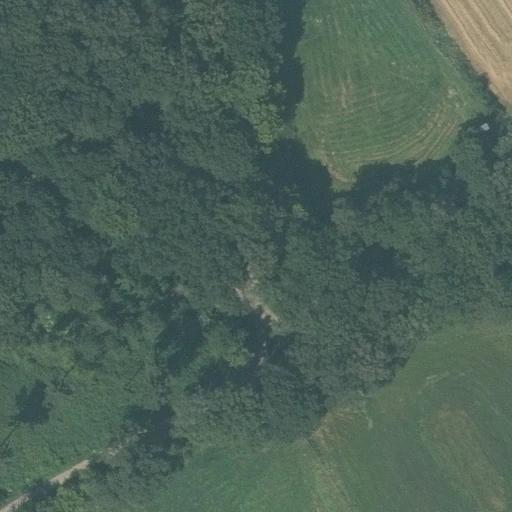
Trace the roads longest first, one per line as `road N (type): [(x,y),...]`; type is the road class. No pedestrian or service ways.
road 1 (track): [(260,375),(247,220),(210,0)]
road 2 (track): [(260,375),(73,468),(4,511)]
road 3 (track): [(0,162),(253,299)]
road 4 (track): [(260,375),(511,291)]
